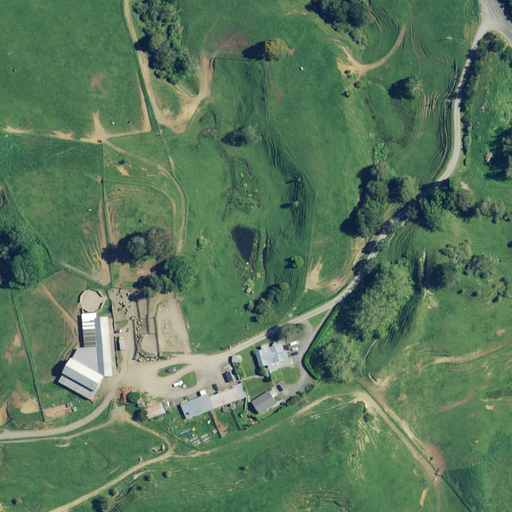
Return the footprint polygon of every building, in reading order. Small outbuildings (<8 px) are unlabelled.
[(113,376),(109,317),(95,318),(97,348),(78,349),(73,358),(60,382),(92,400),(105,377),(113,376)] [(280,374),(279,368),(287,366),(285,360),(289,359),(285,340),(273,343),(274,346),(270,347),(269,343),(262,344),(263,350),(257,352),(260,367),(265,366),(268,377),(280,374)] [(246,396),(242,383),(233,386),(234,388),(210,397),(208,394),(181,404),(187,419),(246,396)] [(277,394),(274,388),(252,402),(260,414),(277,402),(274,397),(277,394)] [(166,412),(162,402),(145,409),(149,419),(166,412)]
